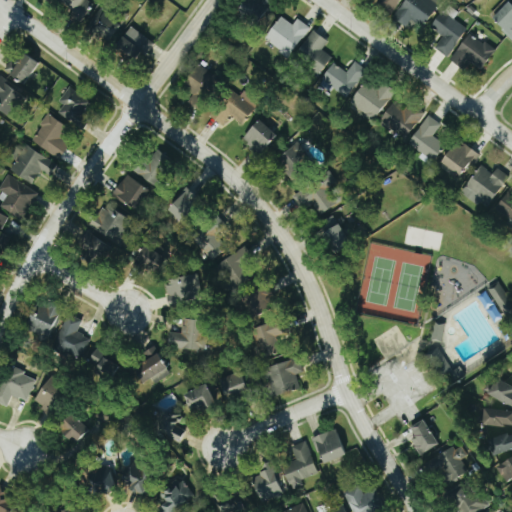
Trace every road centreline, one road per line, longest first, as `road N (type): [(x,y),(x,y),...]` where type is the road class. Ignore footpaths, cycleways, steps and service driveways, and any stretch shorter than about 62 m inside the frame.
road 1 (residential): [(0,6),(249,198),(285,244),(346,394),(415,511)]
road 2 (residential): [(0,321),(78,184),(215,0)]
road 3 (residential): [(511,142),(319,0)]
road 4 (residential): [(346,394),(213,450)]
